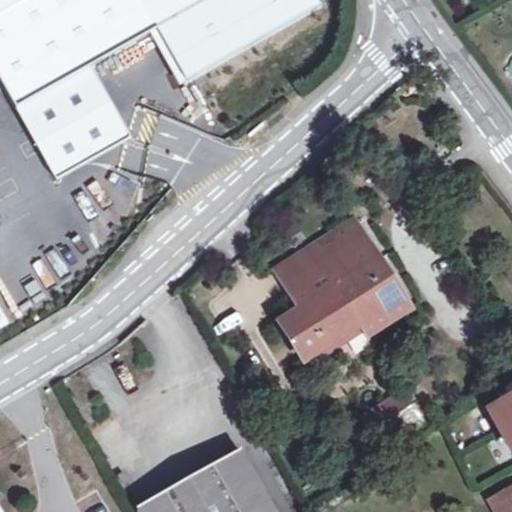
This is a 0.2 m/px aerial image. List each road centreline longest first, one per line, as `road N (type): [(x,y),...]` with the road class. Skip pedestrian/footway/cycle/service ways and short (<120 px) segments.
road 1 (unclassified): [(413,21),(239,190),(94,315),(0,379)]
road 2 (tertiary): [(413,21),(511,149)]
